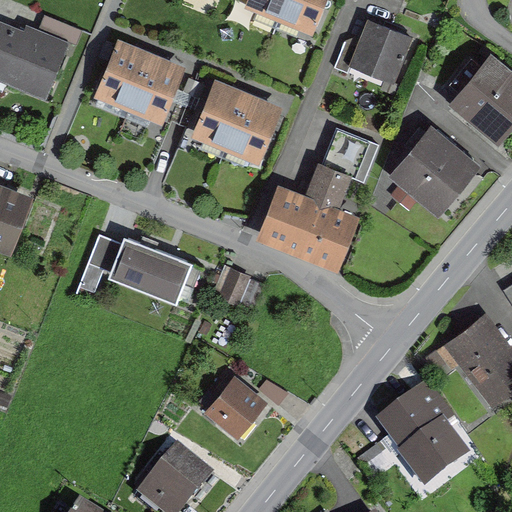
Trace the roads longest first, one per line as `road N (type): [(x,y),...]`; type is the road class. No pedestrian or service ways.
road 1 (residential): [(392,345),(273,255),(0,150)]
road 2 (unknown): [(242,242),(353,0)]
road 3 (tertiary): [(257,511),(392,345)]
road 4 (tertiary): [(392,345),(511,202)]
road 5 (unknown): [(48,168),(116,0)]
